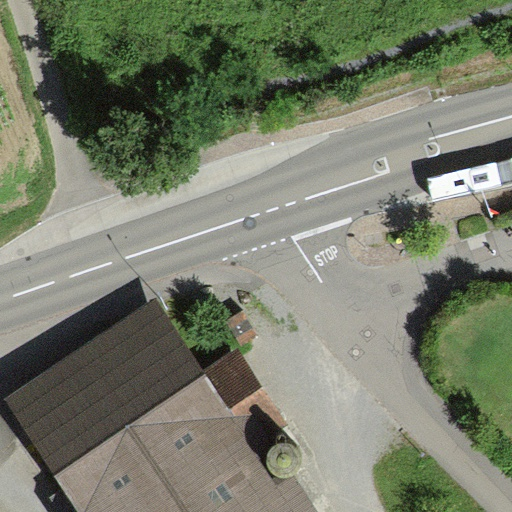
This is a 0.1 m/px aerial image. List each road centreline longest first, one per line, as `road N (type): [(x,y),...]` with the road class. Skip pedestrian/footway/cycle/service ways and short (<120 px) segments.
road 1 (tertiary): [(277,206),(0,302)]
road 2 (track): [(113,262),(19,0)]
road 3 (residential): [(334,300),(387,391),(511,507)]
road 4 (tertiary): [(511,124),(277,206)]
road 5 (track): [(334,300),(307,325),(342,511)]
road 6 (residential): [(511,253),(334,300)]
